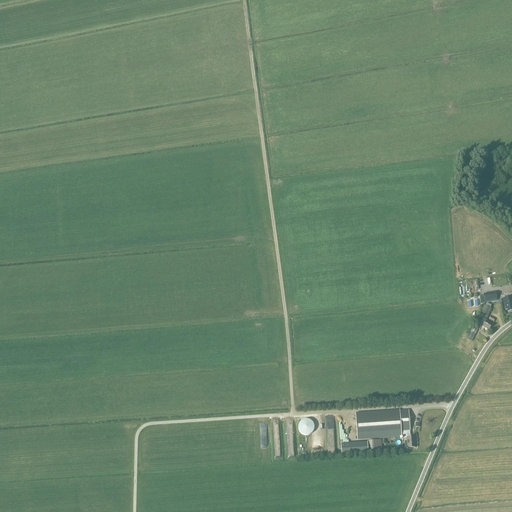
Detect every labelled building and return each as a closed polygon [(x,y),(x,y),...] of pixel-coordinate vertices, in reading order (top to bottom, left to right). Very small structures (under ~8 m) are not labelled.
[(496,293),(490,294),(484,295),(485,302),(497,301),(496,293)] [(511,297),(503,299),(505,309),(507,309),(508,313),(511,311),(511,297)] [(487,319),(492,309),(490,308),(491,306),(487,304),(486,306),(484,306),(480,315),(487,319)] [(478,322),(483,326),(489,330),(492,325),(487,322),(487,320),(481,317),(478,322)] [(472,341),(479,328),(478,327),(480,324),(475,322),(467,339),(472,341)] [(403,439),(407,438),(408,448),(416,448),(415,442),(414,437),(410,438),(409,410),(356,413),(357,439),(402,436),(402,432),(403,439)] [(304,435),(306,436),(308,435),(309,435),(311,434),(312,433),(313,432),(314,430),(314,429),(314,427),(314,425),(313,424),(312,422),(311,421),(309,420),(308,420),(306,420),(304,420),(303,420),(301,421),(300,422),(299,424),(298,425),(298,427),(298,428),(298,430),(299,432),(300,433),(301,434),(303,435),(304,435)] [(367,442),(341,444),(342,456),(382,453),(382,440),(367,441),(367,442)]
